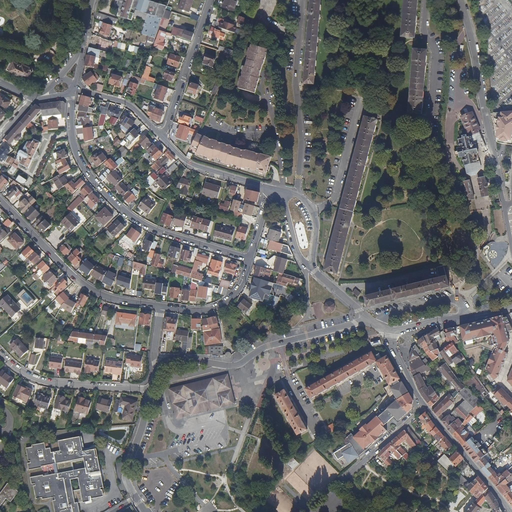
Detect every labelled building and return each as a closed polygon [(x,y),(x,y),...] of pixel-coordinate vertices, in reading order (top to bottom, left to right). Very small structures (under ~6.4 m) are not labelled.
[(167,6),(154,2),(147,0),(114,0),(116,1),(118,1),(117,5),(120,6),(118,13),(117,16),(118,16),(120,17),(124,18),(128,19),(130,20),(131,20),(132,20),(132,19),(134,14),(133,13),(130,12),(132,9),(133,9),(135,10),(142,12),(148,14),(147,15),(147,16),(146,19),(145,23),(144,25),(143,25),(142,25),(140,28),(139,32),(148,35),(152,36),(156,38),(158,32),(158,29),(159,26),(163,17),(165,10),(167,6)] [(191,6),(193,1),(193,0),(181,0),(182,0),(179,7),(179,9),(180,9),(181,9),(184,10),(189,12),(189,11),(191,6)] [(233,10),(236,3),(227,0),(225,0),(224,3),(224,5),(223,6),(227,8),(233,10)] [(260,0),(249,26),(282,41),(285,34),(259,22),(268,0),(260,0)] [(314,84),(320,0),(310,0),(304,83),(314,84)] [(415,38),(417,0),(404,0),(402,37),(415,38)] [(169,19),(171,12),(168,11),(165,10),(163,17),(169,19)] [(110,23),(112,18),(112,17),(109,16),(105,15),(102,14),(98,13),(97,12),(95,19),(103,21),(110,23)] [(248,25),(250,20),(239,16),(237,22),(241,24),(241,26),(243,26),(244,23),(248,25)] [(167,25),(169,19),(163,17),(159,26),(161,27),(165,28),(167,25)] [(234,26),(225,23),(226,21),(219,18),(217,22),(214,21),(213,25),(223,29),(228,31),(231,32),(239,35),(243,36),(245,32),(233,28),(234,26)] [(110,35),(113,25),(107,24),(105,23),(104,23),(102,27),(101,32),(106,33),(105,34),(110,35)] [(219,38),(221,33),(220,32),(220,31),(216,30),(215,29),(212,28),(209,35),(213,36),(216,37),(219,38)] [(191,41),(194,34),(180,29),(177,36),(182,38),(191,41)] [(165,38),(166,34),(167,32),(165,31),(160,30),(156,40),(154,45),(154,46),(160,48),(161,46),(162,42),(162,41),(163,37),(165,38)] [(127,51),(136,53),(138,47),(129,45),(127,51)] [(258,74),(259,70),(261,71),(261,70),(263,65),(264,65),(265,60),(264,60),(264,56),(266,57),(268,50),(252,45),(251,45),(247,59),(246,59),(242,73),(242,74),(243,74),(238,88),(255,93),(256,89),(254,88),(255,85),(257,86),(259,79),(259,78),(260,74),(258,74)] [(95,61),(95,60),(96,57),(99,57),(101,50),(97,49),(93,48),(90,47),(89,47),(88,51),(86,60),(85,65),(85,66),(88,66),(89,65),(90,66),(92,66),(94,66),(94,68),(99,69),(105,70),(106,65),(95,63),(95,61)] [(143,51),(144,48),(141,47),(139,47),(135,59),(137,60),(138,59),(139,55),(141,51),(143,51)] [(422,114),(426,50),(414,50),(409,113),(422,114)] [(234,56),(229,54),(227,54),(225,53),(222,52),(220,57),(231,61),(234,56)] [(178,67),(181,58),(181,57),(179,56),(176,55),(171,54),(170,56),(169,60),(168,62),(168,63),(170,64),(178,67)] [(213,67),(216,58),(210,56),(207,54),(205,59),(207,60),(205,64),(213,67)] [(33,71),(32,67),(31,67),(30,67),(29,67),(29,68),(21,64),(21,65),(18,63),(17,64),(11,61),(6,69),(13,73),(16,75),(17,75),(26,80),(30,72),(31,72),(32,72),(33,71)] [(148,77),(153,64),(150,63),(147,62),(144,70),(141,78),(147,80),(148,77)] [(97,79),(96,78),(93,73),(91,71),(82,77),(84,79),(89,86),(97,79)] [(174,78),(176,74),(173,73),(169,72),(166,71),(164,78),(166,79),(172,81),(173,79),(174,78)] [(122,82),(123,78),(123,77),(118,75),(115,75),(113,74),(110,82),(115,84),(115,85),(117,85),(119,86),(120,86),(122,82)] [(216,94),(220,85),(222,80),(218,79),(212,92),(216,94)] [(135,94),(139,84),(134,83),(131,82),(130,86),(128,91),(128,92),(131,93),(131,94),(133,95),(135,94)] [(196,95),(199,86),(197,85),(192,83),(191,83),(190,88),(188,92),(190,93),(196,95)] [(163,102),(168,88),(162,86),(159,85),(154,98),(163,102)] [(10,101),(5,98),(0,95),(0,105),(5,109),(10,101)] [(89,106),(91,100),(91,98),(82,95),(80,105),(89,107),(89,106)] [(64,118),(65,107),(65,103),(63,101),(58,102),(41,104),(42,108),(42,110),(43,120),(55,119),(64,118)] [(93,113),(94,108),(89,107),(80,105),(77,104),(76,111),(93,113)] [(33,119),(41,110),(42,110),(36,105),(27,115),(33,119)] [(107,114),(108,108),(100,106),(98,113),(103,114),(107,114)] [(161,122),(164,111),(157,108),(156,108),(151,106),(149,112),(151,113),(152,113),(151,118),(156,120),(161,122)] [(114,127),(123,112),(116,109),(113,108),(111,108),(108,115),(115,118),(111,125),(114,127)] [(511,144),(511,110),(494,113),(497,141),(501,143),(511,144)] [(484,144),(471,111),(462,115),(470,135),(470,137),(467,138),(467,135),(463,136),(464,139),(461,139),(459,140),(460,142),(461,147),(459,148),(459,150),(460,155),(461,157),(463,156),(467,173),(472,176),(476,175),(478,170),(478,169),(478,168),(481,168),(481,167),(479,161),(479,160),(477,154),(477,153),(475,144),(479,143),(481,142),(483,146),(485,145),(484,144)] [(87,119),(87,116),(87,114),(85,115),(85,113),(79,113),(80,121),(79,122),(79,126),(83,126),(86,125),(85,122),(84,121),(84,119),(87,119)] [(26,127),(33,119),(27,115),(21,122),(26,127)] [(192,123),(192,121),(193,119),(188,117),(185,115),(184,116),(184,117),(183,118),(182,118),(181,118),(179,122),(184,123),(188,125),(188,126),(190,127),(191,127),(193,124),(192,123)] [(135,122),(125,116),(121,123),(125,126),(130,129),(134,124),(135,122)] [(365,117),(326,270),(338,273),(378,120),(365,117)] [(58,129),(57,120),(49,121),(50,130),(58,129)] [(20,136),(19,135),(19,134),(26,127),(21,122),(8,135),(5,138),(6,140),(10,144),(14,139),(16,141),(18,141),(19,139),(20,138),(20,136)] [(186,141),(191,128),(181,125),(179,130),(178,132),(176,138),(179,138),(186,141)] [(86,141),(96,140),(95,127),(85,128),(86,141)] [(141,135),(135,129),(131,132),(127,136),(133,143),(141,135)] [(245,156),(246,153),(242,152),(243,151),(235,148),(235,149),(234,150),(232,149),(231,149),(230,151),(230,152),(227,151),(229,146),(228,146),(220,143),(219,143),(218,147),(216,146),(217,143),(213,142),(214,141),(207,138),(206,139),(203,138),(202,141),(199,140),(201,135),(197,134),(191,147),(197,150),(196,152),(205,156),(206,156),(212,158),(213,157),(219,159),(219,160),(227,162),(227,163),(241,168),(241,167),(242,167),(248,169),(249,169),(249,168),(267,174),(272,159),(267,157),(266,158),(265,162),(263,161),(264,158),(261,157),(261,156),(249,152),(247,157),(245,156)] [(154,145),(149,140),(146,136),(140,142),(148,151),(154,145)] [(112,142),(116,147),(122,142),(118,137),(112,142)] [(28,168),(41,143),(34,139),(32,142),(30,141),(30,142),(28,141),(23,151),(20,151),(17,158),(15,162),(28,168)] [(132,152),(139,145),(137,143),(131,150),(132,152)] [(129,152),(122,145),(117,151),(118,152),(122,157),(122,158),(129,152)] [(163,154),(154,145),(148,151),(153,156),(156,160),(163,154)] [(0,160),(2,162),(11,152),(4,146),(0,150),(0,160)] [(70,161),(67,153),(66,153),(65,150),(56,153),(59,161),(62,159),(65,166),(70,164),(69,162),(70,161)] [(175,158),(170,153),(171,152),(168,150),(165,153),(167,155),(167,156),(169,158),(172,161),(175,158)] [(108,159),(102,152),(99,155),(98,154),(93,157),(100,166),(108,159)] [(157,161),(156,160),(153,156),(149,160),(153,164),(157,161)] [(169,158),(167,156),(160,162),(162,165),(169,158)] [(119,165),(125,160),(123,158),(122,158),(122,157),(121,158),(116,162),(119,165)] [(160,162),(158,161),(157,161),(153,164),(151,167),(154,169),(156,168),(160,172),(165,167),(162,165),(160,162)] [(172,172),(178,166),(175,163),(169,169),(172,172)] [(103,182),(111,173),(113,171),(110,168),(99,178),(103,182)] [(119,181),(114,176),(119,172),(116,169),(115,170),(113,171),(111,173),(112,175),(108,178),(109,179),(111,181),(113,183),(115,185),(119,181)] [(163,193),(175,181),(165,172),(154,183),(163,193)] [(69,183),(62,173),(53,179),(60,190),(65,185),(69,183)] [(104,184),(109,179),(108,178),(112,175),(111,173),(103,182),(104,184)] [(26,185),(29,179),(21,175),(18,181),(26,185)] [(0,187),(2,190),(9,183),(5,179),(3,177),(0,179),(0,187)] [(489,191),(487,183),(486,183),(485,180),(486,180),(485,177),(478,179),(482,196),(489,195),(488,191),(489,191)] [(187,196),(191,181),(181,178),(176,187),(180,188),(182,184),(183,185),(180,193),(187,196)] [(13,189),(18,183),(14,180),(9,185),(10,186),(13,189)] [(80,189),(85,183),(82,180),(78,184),(77,183),(75,184),(72,181),(69,183),(65,185),(73,193),(79,188),(80,189)] [(474,198),(470,181),(463,183),(467,200),(474,198)] [(129,191),(127,189),(120,182),(115,187),(123,196),(129,191)] [(213,197),(216,186),(206,183),(202,194),(213,197)] [(7,195),(13,189),(10,186),(2,195),(4,197),(7,195)] [(92,193),(93,191),(87,186),(82,191),(84,192),(88,196),(92,193)] [(15,195),(20,191),(16,187),(7,195),(11,199),(15,195)] [(259,195),(258,192),(247,189),(244,199),(257,202),(259,195)] [(136,198),(136,197),(130,191),(124,198),(129,203),(132,201),(133,201),(136,198)] [(19,201),(24,195),(21,192),(17,197),(16,198),(19,201)] [(100,201),(92,193),(88,196),(85,199),(90,203),(88,205),(92,208),(100,201)] [(73,211),(82,202),(85,200),(81,196),(70,207),(73,211)] [(66,203),(63,200),(62,201),(58,198),(56,200),(58,201),(63,207),(66,203)] [(155,206),(145,198),(138,207),(148,215),(155,206)] [(32,205),(25,199),(20,205),(22,207),(21,209),(24,213),(32,205)] [(237,212),(240,202),(233,200),(230,210),(237,212)] [(70,214),(63,207),(58,201),(56,203),(68,216),(70,214)] [(228,210),(230,202),(226,201),(225,204),(222,204),(221,204),(219,211),(224,213),(225,209),(228,210)] [(254,206),(245,203),(242,214),(251,216),(254,206)] [(40,214),(37,210),(33,207),(26,214),(33,221),(40,214)] [(113,216),(105,208),(96,217),(104,225),(113,216)] [(170,226),(173,216),(164,213),(161,223),(170,226)] [(184,228),(187,216),(176,213),(172,224),(184,228)] [(39,225),(46,219),(42,216),(36,222),(39,225)] [(208,233),(211,222),(193,216),(190,227),(208,233)] [(82,226),(86,222),(82,219),(80,220),(78,218),(74,223),(78,227),(76,228),(78,230),(82,226)] [(13,223),(9,219),(4,223),(7,227),(13,223)] [(45,231),(51,225),(46,219),(39,225),(39,226),(42,230),(43,229),(45,231)] [(90,226),(88,223),(90,221),(89,220),(86,222),(82,226),(86,230),(90,226)] [(115,237),(124,227),(118,221),(113,225),(111,223),(106,228),(108,230),(108,231),(114,237),(115,237)] [(232,241),(235,230),(217,225),(214,236),(232,241)] [(245,240),(248,229),(239,226),(236,238),(245,240)] [(4,238),(10,232),(7,228),(4,230),(1,227),(0,228),(0,236),(1,237),(3,236),(4,238)] [(132,248),(141,235),(132,228),(121,240),(132,248)] [(278,243),(281,232),(279,232),(272,230),(271,229),(268,240),(272,241),(278,243)] [(24,243),(16,234),(9,240),(11,243),(13,245),(12,246),(13,248),(15,246),(19,250),(25,244),(24,243)] [(151,249),(153,243),(146,241),(143,249),(150,252),(151,249)] [(294,256),(289,246),(278,243),(272,241),(271,246),(269,246),(269,247),(269,249),(294,256)] [(72,248),(66,242),(63,245),(60,249),(66,255),(72,248)] [(81,260),(77,255),(79,254),(80,254),(84,251),(82,249),(79,246),(77,248),(72,254),(73,254),(73,255),(69,258),(76,266),(81,260)] [(178,259),(181,249),(172,247),(169,256),(178,259)] [(24,261),(33,253),(28,248),(19,256),(24,261)] [(192,256),(189,255),(189,254),(190,252),(184,250),(182,259),(190,262),(192,256)] [(41,259),(35,253),(30,258),(29,258),(26,261),(28,263),(31,260),(35,265),(41,259)] [(207,264),(209,257),(206,256),(206,255),(206,254),(205,254),(204,253),(203,253),(202,254),(202,255),(198,254),(196,260),(202,262),(207,264)] [(159,261),(161,255),(155,254),(152,266),(157,268),(158,267),(162,268),(164,263),(159,261)] [(284,274),(288,262),(278,259),(274,271),(279,273),(284,274)] [(90,274),(95,266),(87,260),(80,268),(89,275),(90,274)] [(198,280),(200,273),(197,272),(199,264),(201,265),(202,262),(196,260),(195,260),(195,263),(194,263),(192,270),(190,278),(192,278),(198,280)] [(218,278),(223,263),(213,260),(208,275),(218,278)] [(38,279),(50,268),(43,261),(38,266),(39,268),(38,270),(39,271),(36,273),(37,274),(37,275),(35,276),(38,279)] [(147,271),(148,265),(145,264),(135,261),(134,268),(141,270),(147,271)] [(234,275),(237,266),(231,264),(231,265),(227,264),(224,272),(234,275)] [(103,280),(107,272),(96,265),(95,266),(90,274),(94,276),(94,275),(103,280)] [(368,306),(449,286),(444,265),(437,267),(440,278),(366,297),(368,306)] [(190,278),(192,270),(178,266),(176,273),(185,276),(190,278)] [(264,277),(266,269),(257,266),(254,275),(264,277)] [(59,283),(66,276),(64,273),(58,278),(51,271),(48,275),(47,274),(42,277),(51,286),(53,284),(57,281),(59,283)] [(111,286),(116,277),(108,273),(103,282),(111,286)] [(300,279),(287,275),(285,281),(298,285),(300,280),(300,279)] [(125,288),(127,279),(119,276),(117,284),(121,286),(125,288)] [(155,290),(156,282),(157,281),(145,279),(144,278),(142,288),(155,290)] [(274,291),(273,290),(272,288),(274,283),(255,278),(249,298),(259,301),(259,302),(273,306),(276,296),(274,296),(274,295),(274,294),(274,292),(274,291)] [(67,286),(66,284),(67,282),(64,279),(59,283),(56,286),(55,286),(53,288),(55,289),(57,288),(61,292),(67,286)] [(228,289),(230,282),(221,279),(219,286),(228,289)] [(167,296),(169,284),(156,282),(155,290),(155,294),(167,296)] [(210,298),(210,287),(200,286),(200,298),(210,298)] [(225,296),(228,289),(219,286),(217,293),(225,296)] [(179,294),(180,290),(180,289),(171,288),(169,298),(178,299),(179,294)] [(189,301),(190,291),(186,290),(185,295),(182,294),(182,300),(189,301)] [(196,302),(198,291),(191,290),(190,291),(189,301),(196,302)] [(84,306),(89,298),(82,294),(81,296),(78,302),(77,302),(75,306),(78,308),(80,304),(84,306)] [(21,310),(8,296),(0,302),(0,304),(3,308),(4,307),(13,317),(21,310)] [(247,313),(252,306),(244,300),(238,307),(247,313)] [(134,328),(136,315),(118,313),(116,326),(134,328)] [(150,326),(152,315),(140,314),(138,324),(150,326)] [(508,331),(511,331),(511,330),(511,325),(510,321),(508,316),(505,317),(504,315),(499,316),(494,318),(489,319),(479,321),(467,324),(463,325),(460,325),(462,334),(463,339),(465,346),(466,350),(471,348),(478,347),(482,346),(487,348),(494,351),(490,359),(489,363),(486,368),(489,371),(495,380),(498,378),(502,369),(507,357),(508,355),(509,353),(506,352),(506,351),(508,346),(510,340),(509,336),(508,331)] [(176,330),(178,319),(171,318),(171,317),(166,316),(164,330),(169,331),(170,329),(176,330)] [(219,329),(216,317),(207,319),(201,320),(203,332),(204,332),(206,345),(222,342),(220,329),(219,329)] [(200,329),(199,319),(191,319),(191,329),(200,329)] [(457,334),(457,333),(457,331),(457,330),(456,330),(456,329),(455,327),(444,330),(448,336),(449,336),(449,337),(452,341),(455,344),(456,343),(458,342),(456,339),(454,336),(455,335),(456,335),(457,334)] [(437,343),(436,340),(435,338),(435,337),(436,336),(439,334),(441,333),(442,333),(441,332),(440,330),(439,328),(434,331),(424,336),(430,347),(433,352),(437,354),(440,357),(442,358),(443,357),(443,356),(442,354),(441,353),(441,352),(441,351),(440,349),(438,345),(437,343)] [(79,338),(80,333),(72,331),(67,341),(79,343),(79,342),(79,338)] [(188,342),(189,336),(189,332),(181,331),(180,338),(178,338),(179,342),(183,342),(183,346),(187,346),(188,342)] [(94,345),(94,340),(95,335),(94,335),(87,333),(86,339),(86,344),(94,345)] [(430,347),(424,336),(423,338),(418,341),(421,345),(423,348),(424,347),(425,349),(426,351),(427,352),(428,354),(434,360),(440,357),(437,354),(433,352),(430,347)] [(451,356),(459,350),(458,349),(457,347),(455,344),(452,341),(449,337),(449,336),(448,336),(446,338),(451,344),(442,351),(445,357),(451,365),(455,362),(457,364),(464,359),(464,358),(465,357),(462,354),(454,360),(451,356)] [(46,350),(48,339),(41,338),(36,337),(36,339),(34,348),(46,350)] [(29,350),(18,338),(10,345),(17,352),(16,352),(21,357),(29,350)] [(112,348),(114,340),(107,338),(105,347),(112,348)] [(223,355),(224,347),(210,347),(210,355),(223,355)] [(420,357),(418,353),(413,348),(412,349),(411,353),(411,354),(411,356),(410,359),(409,363),(410,370),(411,370),(411,371),(419,367),(420,369),(424,367),(427,365),(426,363),(424,361),(420,357)] [(311,398),(376,362),(389,385),(391,384),(398,380),(400,379),(387,356),(382,359),(377,361),(374,357),(372,352),(306,389),(311,398)] [(434,360),(428,354),(427,352),(420,357),(424,361),(426,363),(427,365),(428,364),(434,360)] [(141,368),(143,357),(127,355),(126,363),(131,364),(133,364),(133,367),(141,368)] [(62,368),(63,358),(51,356),(49,367),(62,368)] [(437,365),(445,360),(442,358),(440,357),(434,360),(437,365)] [(100,371),(101,362),(96,361),(96,359),(87,358),(85,373),(91,374),(91,371),(92,370),(95,370),(100,371)] [(121,376),(123,364),(118,363),(119,362),(106,360),(105,372),(113,373),(117,373),(117,375),(121,376)] [(462,381),(453,370),(446,362),(445,360),(437,365),(441,371),(446,376),(455,386),(458,390),(455,393),(457,396),(459,393),(461,391),(467,386),(463,382),(462,381)] [(82,374),(83,363),(66,361),(65,371),(78,372),(78,374),(82,374)] [(433,369),(431,367),(428,364),(427,365),(424,367),(425,367),(428,372),(430,371),(431,372),(432,371),(433,370),(433,369)] [(429,388),(427,385),(426,383),(423,378),(421,374),(422,372),(420,369),(419,367),(411,371),(413,375),(416,380),(417,382),(416,383),(419,389),(421,393),(422,395),(423,397),(426,401),(428,403),(431,399),(434,396),(437,393),(433,387),(431,387),(429,388)] [(14,379),(2,370),(0,373),(0,382),(8,388),(14,379)] [(235,405),(227,375),(168,390),(175,420),(235,405)] [(481,398),(487,394),(475,376),(470,380),(481,398)] [(398,384),(399,383),(398,380),(391,384),(393,386),(390,387),(391,389),(395,384),(397,383),(398,384)] [(412,409),(413,401),(402,382),(400,383),(399,383),(398,384),(397,383),(395,384),(391,389),(398,399),(378,417),(377,416),(367,425),(365,424),(355,433),(356,435),(354,436),(351,433),(344,440),(347,445),(351,443),(359,456),(366,450),(365,449),(367,447),(368,448),(379,438),(378,437),(382,433),(384,434),(387,431),(383,426),(394,416),(398,421),(412,409)] [(27,400),(32,388),(27,386),(26,388),(18,385),(14,395),(27,400)] [(511,397),(504,389),(500,385),(495,390),(493,392),(501,401),(507,406),(508,405),(511,409),(511,410),(511,411),(511,397)] [(468,415),(470,412),(475,408),(477,407),(477,406),(478,405),(480,404),(481,402),(467,386),(461,391),(459,393),(466,400),(451,414),(454,418),(456,420),(458,422),(458,425),(460,427),(462,424),(465,419),(468,415)] [(307,430),(285,390),(275,395),(297,436),(307,430)] [(49,409),(52,398),(44,396),(44,395),(38,393),(33,410),(35,410),(37,406),(38,406),(49,409)] [(441,397),(437,393),(434,396),(431,399),(428,403),(431,407),(435,403),(439,399),(441,397)] [(69,411),(72,401),(65,399),(66,397),(59,396),(56,408),(69,411)] [(89,414),(93,401),(86,399),(86,398),(80,396),(77,410),(89,414)] [(447,408),(454,402),(457,400),(455,398),(453,400),(448,396),(444,399),(443,401),(442,402),(441,402),(440,404),(438,406),(436,409),(434,410),(439,416),(443,413),(445,411),(447,408)] [(110,412),(113,400),(107,399),(100,397),(97,408),(110,412)] [(136,411),(138,401),(123,397),(122,400),(118,398),(115,411),(119,412),(121,405),(122,403),(128,405),(124,418),(133,421),(136,411)] [(475,417),(480,411),(477,407),(475,408),(470,412),(475,417)] [(428,416),(426,412),(419,417),(422,420),(422,421),(428,416)] [(471,434),(468,431),(464,427),(468,423),(472,420),(475,417),(470,412),(468,415),(465,419),(462,424),(460,427),(460,428),(458,430),(455,433),(454,434),(456,437),(459,440),(461,443),(463,445),(474,436),(471,434)] [(454,422),(450,418),(452,417),(450,415),(447,416),(445,419),(443,421),(448,426),(447,427),(450,425),(454,422)] [(431,420),(428,416),(422,421),(424,423),(421,425),(420,426),(422,430),(425,428),(426,427),(425,426),(431,420)] [(420,428),(416,420),(412,424),(417,431),(420,428)] [(436,427),(431,420),(425,426),(426,427),(425,428),(429,433),(430,433),(436,427)] [(458,430),(460,428),(460,427),(458,425),(458,422),(456,420),(454,422),(450,425),(447,427),(450,430),(453,435),(454,434),(455,433),(458,430)] [(419,440),(408,427),(405,430),(412,440),(414,444),(419,440)] [(434,437),(440,431),(436,427),(430,433),(432,434),(434,437)] [(412,440),(405,430),(397,437),(403,443),(405,440),(406,440),(407,442),(408,443),(409,443),(412,440)] [(445,437),(440,431),(434,437),(437,441),(438,443),(439,442),(445,437)] [(99,471),(98,462),(96,456),(95,457),(93,448),(82,450),(79,435),(57,439),(59,449),(50,451),(50,447),(45,447),(44,441),(31,444),(31,446),(25,447),(27,460),(29,460),(29,462),(26,462),(28,469),(40,467),(40,466),(52,463),(54,472),(54,473),(42,475),(42,474),(29,477),(30,484),(34,483),(34,485),(32,485),(34,494),(35,499),(41,497),(41,499),(53,497),(54,499),(52,500),(53,506),(54,511),(79,511),(78,503),(85,501),(85,502),(90,501),(89,499),(103,496),(101,487),(102,487),(102,483),(100,474),(98,474),(98,473),(97,471),(99,471)] [(465,448),(476,439),(475,438),(475,437),(474,436),(463,445),(463,446),(465,448)] [(400,445),(403,443),(397,437),(382,450),(383,450),(388,454),(389,453),(389,452),(390,450),(399,459),(401,457),(401,458),(402,458),(403,457),(397,451),(401,447),(399,446),(400,445)] [(453,446),(445,437),(439,442),(447,452),(453,446)] [(480,448),(480,447),(482,445),(483,445),(482,444),(482,443),(481,442),(480,442),(478,440),(478,439),(477,440),(476,439),(465,448),(468,451),(472,457),(477,463),(485,456),(489,453),(487,451),(487,450),(485,448),(484,448),(483,448),(482,449),(481,449),(480,448)] [(418,448),(414,444),(412,440),(409,443),(415,451),(418,448)] [(359,456),(351,443),(347,445),(337,451),(342,457),(344,456),(349,463),(360,456),(359,456)] [(406,453),(401,448),(401,447),(397,451),(403,457),(406,453)] [(505,480),(511,474),(511,447),(510,448),(508,451),(507,451),(507,452),(507,453),(509,455),(511,458),(511,467),(511,468),(510,469),(509,470),(508,469),(506,471),(505,472),(503,474),(502,474),(501,473),(498,475),(497,473),(496,472),(489,477),(497,486),(505,480)] [(423,458),(428,453),(426,451),(425,449),(419,454),(423,458)] [(388,454),(383,450),(382,450),(378,454),(382,459),(389,467),(393,464),(386,456),(388,454)] [(506,456),(506,455),(505,454),(504,453),(502,451),(501,452),(500,455),(498,457),(502,461),(504,459),(505,457),(506,456)] [(464,459),(458,452),(457,452),(450,459),(453,463),(456,467),(464,459)] [(453,463),(450,459),(444,454),(439,459),(441,461),(439,462),(449,472),(453,469),(454,469),(456,467),(453,463)] [(299,464),(291,456),(289,458),(285,462),(293,470),(299,464)] [(490,462),(485,456),(477,463),(482,468),(490,462)] [(494,469),(492,466),(492,465),(492,464),(491,464),(490,462),(482,468),(484,470),(489,477),(496,472),(497,470),(499,466),(498,465),(496,467),(496,466),(494,469)] [(479,476),(472,469),(470,471),(474,474),(473,475),(475,479),(479,476)] [(401,481),(407,474),(403,470),(401,472),(403,474),(399,478),(401,481)] [(511,485),(510,488),(507,484),(511,480),(511,474),(505,480),(497,486),(499,489),(505,496),(511,489),(511,485)] [(478,489),(483,483),(479,476),(475,479),(473,481),(476,485),(474,487),(466,479),(465,480),(460,475),(456,479),(473,495),(475,492),(478,489)] [(20,490),(19,489),(9,482),(2,493),(0,491),(0,507),(7,497),(8,498),(13,501),(14,500),(20,490)] [(488,488),(484,483),(483,483),(478,489),(479,490),(478,491),(482,495),(484,492),(487,489),(488,488)] [(496,499),(490,491),(487,493),(486,494),(484,492),(482,495),(479,497),(477,499),(475,502),(474,503),(465,511),(478,511),(481,509),(480,508),(485,502),(486,502),(487,501),(491,507),(493,510),(493,511),(502,511),(500,507),(497,500),(496,499)]
